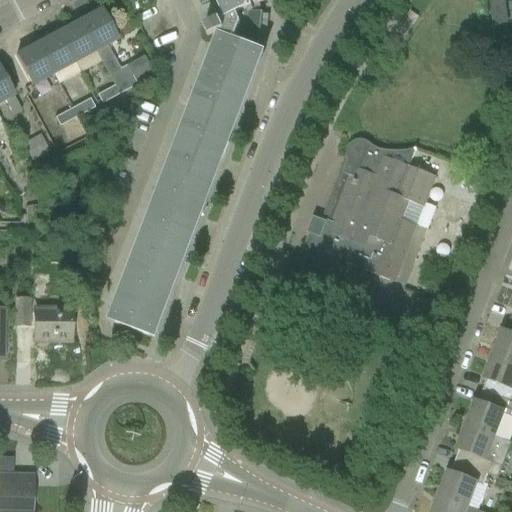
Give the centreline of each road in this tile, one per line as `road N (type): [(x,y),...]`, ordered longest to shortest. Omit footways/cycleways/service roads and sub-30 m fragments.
road 1 (unclassified): [(164,398),(208,316),(239,227),(317,61),(356,0)]
road 2 (residential): [(107,264),(193,34),(181,0)]
road 3 (residential): [(413,511),(511,265)]
road 4 (secondary): [(298,511),(174,465)]
